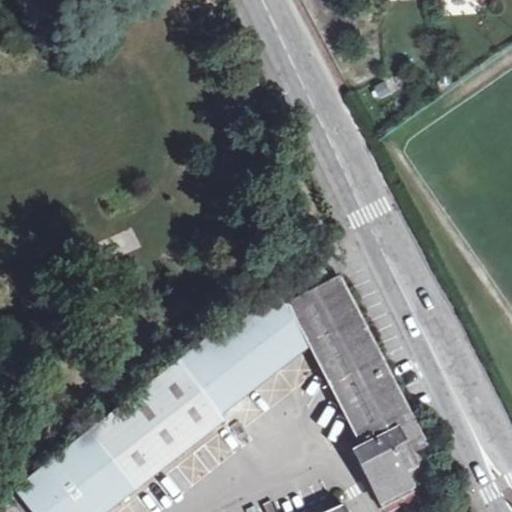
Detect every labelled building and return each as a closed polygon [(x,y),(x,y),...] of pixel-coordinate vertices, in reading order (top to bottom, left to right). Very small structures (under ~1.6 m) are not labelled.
[(275,316),(288,304),(328,284),(315,258),(262,299),(275,316)] [(398,432),(410,455),(425,448),(338,279),(328,284),(288,304),(310,347),(362,451),(398,432)] [(262,299),(181,361),(222,415),(310,347),(288,304),(275,316),(262,299)] [(222,415),(181,361),(37,474),(66,511),(111,511),(228,422),(222,415)] [(398,432),(362,451),(356,454),(383,506),(411,491),(404,476),(417,469),(410,455),(398,432)] [(66,511),(37,474),(17,490),(33,511),(66,511)]
